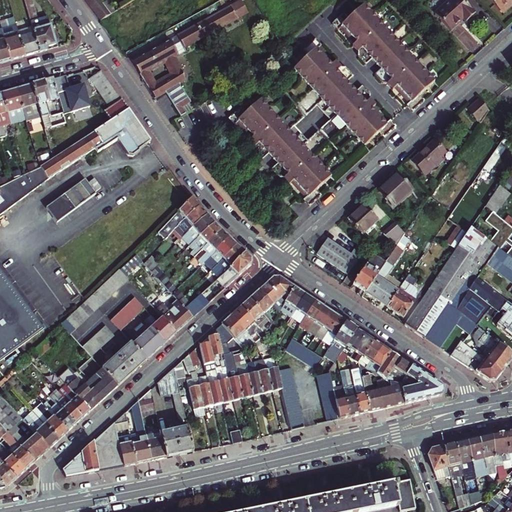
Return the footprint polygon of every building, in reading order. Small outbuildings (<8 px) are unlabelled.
[(35,0),(27,0),(33,20),(41,18),(35,0)] [(106,0),(106,1),(105,0),(87,0),(101,19),(116,9),(109,0),(106,0)] [(240,0),(232,4),(239,17),(257,7),(253,0),(240,0)] [(462,24),(472,15),(458,0),(448,0),(432,15),(446,31),(456,23),(459,20),(462,24)] [(485,0),(497,13),(511,0),(485,0)] [(511,0),(497,13),(499,15),(511,3),(511,0)] [(239,17),(232,4),(209,17),(216,29),(239,17)] [(368,14),(360,6),(345,20),(341,14),(328,25),(334,31),(336,30),(339,28),(353,43),(350,46),(349,47),(354,53),(354,58),(361,65),(367,60),(378,72),(371,77),(379,85),(383,85),(388,91),(390,90),(393,87),(407,103),(404,105),(403,107),(409,113),(420,102),(415,97),(423,90),(430,84),(423,76),(413,65),(402,53),(395,45),(389,38),(378,26),(368,14)] [(33,20),(35,25),(41,50),(47,48),(51,47),(50,44),(59,42),(51,15),(41,18),(33,20)] [(20,56),(27,54),(20,29),(16,16),(2,19),(4,27),(13,58),(20,56)] [(185,46),(216,29),(209,17),(178,33),(185,46)] [(20,29),(27,54),(35,52),(41,50),(35,25),(20,29)] [(13,58),(4,27),(0,27),(0,61),(5,60),(13,58)] [(339,28),(336,30),(350,46),(353,43),(339,28)] [(177,53),(170,39),(132,59),(147,82),(155,97),(167,91),(180,115),(191,109),(185,97),(194,93),(174,55),(177,53)] [(305,57),(257,100),(242,114),(237,108),(225,119),(231,126),(232,124),(235,122),(249,137),(247,140),(245,141),(250,147),(250,152),(257,160),(263,154),(274,165),(268,171),(275,179),(279,179),(285,186),(286,184),(289,181),(303,197),(301,199),(299,201),(305,208),(317,197),(312,191),(319,184),(327,177),(332,183),(365,153),(360,148),(367,141),(375,134),(380,139),(392,129),(386,122),(384,124),(382,126),(367,110),(370,108),(372,106),(367,101),(367,97),(360,88),(353,94),(343,82),(349,77),(341,69),(338,68),(332,62),(330,64),(328,66),(313,51),(316,48),(318,47),(312,40),(300,51),(305,57)] [(330,64),(316,48),(313,51),(328,66),(330,64)] [(108,107),(122,98),(101,69),(89,78),(108,107)] [(47,115),(49,114),(45,101),(58,97),(53,78),(44,81),(33,84),(42,115),(46,127),(49,126),(48,124),(50,123),(47,115)] [(42,115),(33,84),(26,86),(17,88),(26,119),(42,115)] [(75,87),(65,90),(71,111),(89,106),(83,85),(75,87)] [(393,87),(390,90),(404,105),(407,103),(393,87)] [(26,119),(17,88),(10,90),(2,92),(11,124),(26,119)] [(11,124),(2,92),(0,93),(0,138),(7,136),(4,126),(11,124)] [(480,122),(489,109),(480,97),(468,108),(480,122)] [(129,108),(122,98),(108,107),(103,110),(110,120),(129,108)] [(98,152),(119,138),(129,154),(137,155),(142,152),(140,150),(154,141),(143,127),(129,108),(110,120),(54,157),(43,164),(40,166),(25,172),(23,173),(34,188),(95,147),(98,152)] [(384,124),(370,108),(367,110),(382,126),(384,124)] [(235,122),(232,124),(247,140),(249,137),(235,122)] [(449,154),(435,138),(424,148),(412,159),(426,174),(449,154)] [(412,187),(398,172),(389,180),(380,189),(394,204),(412,187)] [(0,361),(45,328),(0,266),(0,209),(34,188),(23,173),(12,180),(0,186),(0,361)] [(57,221),(98,191),(97,190),(102,185),(96,177),(90,181),(88,177),(47,207),(57,221)] [(289,181),(286,184),(301,199),(303,197),(289,181)] [(510,191),(499,182),(494,190),(505,199),(510,191)] [(500,206),(505,199),(494,190),(488,199),(496,205),(500,206)] [(196,200),(193,197),(169,220),(158,231),(166,239),(174,231),(177,228),(187,217),(200,205),(196,200)] [(496,205),(488,199),(484,205),(493,212),(496,214),(500,206),(496,205)] [(379,217),(365,202),(357,210),(349,217),(356,225),(363,232),(379,217)] [(193,226),(208,213),(204,209),(200,205),(187,217),(177,228),(174,231),(181,238),(193,226)] [(508,224),(496,214),(493,212),(486,221),(498,233),(490,242),(497,248),(499,250),(505,244),(511,248),(505,255),(511,260),(511,241),(509,238),(511,234),(511,226),(508,224)] [(200,235),(215,222),(211,218),(208,213),(193,226),(181,238),(180,239),(188,247),(190,245),(200,235)] [(207,242),(222,229),(218,225),(215,222),(200,235),(190,245),(194,249),(191,252),(195,255),(202,248),(207,242)] [(385,233),(397,245),(398,244),(405,234),(405,233),(397,223),(385,233)] [(363,232),(356,225),(354,226),(363,236),(372,227),(370,225),(363,232)] [(470,226),(429,288),(423,296),(444,311),(449,304),(454,308),(476,277),(479,273),(488,262),(497,248),(490,242),(470,226)] [(464,231),(456,227),(446,242),(453,247),(464,231)] [(211,255),(216,250),(230,237),(227,234),(222,229),(207,242),(202,248),(204,251),(194,260),(199,266),(203,262),(209,257),(210,256),(211,255)] [(397,245),(402,249),(410,238),(405,234),(398,244),(397,245)] [(317,252),(347,273),(362,253),(354,248),(351,252),(328,236),(323,243),(317,252)] [(223,258),(238,244),(234,241),(230,237),(216,250),(211,255),(210,256),(209,257),(203,262),(211,270),(223,258)] [(226,270),(245,252),(242,249),(238,244),(223,258),(211,270),(218,278),(221,274),(223,272),(226,270)] [(377,299),(386,306),(401,284),(386,274),(403,250),(402,249),(397,245),(386,262),(376,277),(366,291),(377,299)] [(488,262),(511,280),(511,260),(505,255),(499,250),(497,248),(488,262)] [(226,270),(223,272),(221,274),(218,278),(185,308),(193,318),(251,265),(251,262),(250,257),(245,252),(226,270)] [(138,253),(120,269),(128,277),(145,261),(138,253)] [(152,254),(145,261),(151,269),(157,263),(159,261),(152,254)] [(366,291),(376,277),(386,262),(377,255),(374,259),(371,257),(354,283),(359,287),(366,291)] [(157,263),(151,269),(158,277),(164,271),(157,263)] [(128,277),(120,269),(113,275),(123,286),(130,280),(128,277)] [(403,317),(415,300),(415,292),(415,288),(411,286),(416,278),(408,273),(401,284),(386,306),(396,313),(403,317)] [(479,273),(476,277),(499,295),(502,291),(479,273)] [(123,286),(113,275),(108,281),(118,292),(123,286)] [(499,295),(476,277),(454,308),(456,309),(477,326),(491,307),(498,312),(499,313),(502,310),(508,302),(499,295)] [(276,278),(274,279),(268,284),(282,298),(286,294),(289,296),(294,287),(280,278),(276,278)] [(118,292),(108,281),(104,284),(114,295),(118,292)] [(114,295),(104,284),(100,288),(110,299),(114,295)] [(282,298),(268,284),(264,287),(260,291),(274,306),(279,312),(280,311),(281,309),(282,307),(279,306),(282,303),(284,300),(282,298)] [(175,296),(172,292),(166,286),(162,289),(171,299),(175,296)] [(175,296),(178,300),(184,295),(177,287),(172,292),(175,296)] [(300,291),(294,287),(289,296),(286,301),(284,304),(283,306),(282,307),(281,309),(280,311),(290,317),(293,313),(296,308),(305,295),(300,291)] [(110,299),(100,288),(95,293),(105,304),(110,299)] [(274,306),(260,291),(255,295),(251,299),(264,314),(274,306)] [(105,304),(95,293),(90,297),(99,307),(101,308),(105,304)] [(312,299),(305,295),(296,308),(293,313),(290,317),(300,325),(303,321),(307,316),(316,302),(312,299)] [(164,306),(168,309),(178,300),(175,296),(171,299),(164,306)] [(444,311),(423,296),(404,324),(417,332),(425,338),(444,311)] [(62,323),(71,333),(99,307),(90,297),(62,323)] [(146,309),(137,298),(131,304),(141,314),(146,309)] [(268,319),(251,299),(246,304),(242,308),(259,327),(268,319)] [(185,325),(193,318),(185,308),(178,300),(168,309),(164,306),(164,305),(157,311),(163,318),(177,333),(185,325)] [(305,333),(311,326),(324,307),(320,304),(316,302),(307,316),(303,321),(300,325),(298,328),(305,333)] [(511,305),(508,302),(502,310),(506,313),(497,325),(511,336),(511,305)] [(141,314),(131,304),(130,305),(139,315),(141,314)] [(444,311),(425,338),(439,347),(453,326),(460,331),(463,326),(475,334),(477,332),(480,335),(482,333),(484,335),(480,341),(485,345),(492,350),(509,363),(511,360),(511,359),(511,352),(483,330),(477,326),(456,309),(454,308),(449,304),(444,311)] [(135,319),(139,315),(130,305),(126,308),(135,319)] [(313,338),(318,331),(332,312),(327,309),(324,307),(311,326),(305,333),(313,338)] [(135,319),(126,308),(122,312),(131,323),(135,319)] [(259,327),(242,308),(237,312),(232,316),(245,331),(251,338),(257,332),(261,337),(263,335),(265,334),(263,331),(259,327)] [(131,323),(122,312),(117,316),(126,327),(131,323)] [(320,343),(325,336),(339,317),(336,315),(332,312),(318,331),(313,338),(320,343)] [(122,331),(126,327),(117,316),(112,321),(122,331)] [(146,323),(151,329),(156,324),(150,316),(145,321),(146,323)] [(251,338),(245,331),(232,316),(227,321),(222,325),(236,340),(243,348),(246,351),(252,345),(255,342),(251,338)] [(327,348),(346,322),(342,319),(339,317),(325,336),(320,343),(327,348)] [(172,338),(177,333),(163,318),(156,324),(151,329),(165,344),(172,338)] [(344,348),(357,329),(352,326),(346,322),(327,348),(327,349),(338,356),(344,348)] [(140,339),(134,344),(148,360),(156,352),(165,344),(151,329),(146,323),(135,334),(140,339)] [(83,346),(92,356),(102,347),(112,338),(115,335),(105,325),(83,346)] [(222,325),(217,330),(218,335),(220,343),(226,367),(235,364),(238,377),(244,398),(253,396),(248,374),(246,367),(246,364),(245,362),(245,360),(244,358),(242,350),(243,348),(236,340),(222,325)] [(355,351),(366,335),(361,332),(357,329),(344,348),(353,354),(355,351)] [(261,337),(256,342),(258,346),(270,343),(267,332),(265,334),(263,335),(261,337)] [(50,335),(44,341),(51,348),(57,342),(50,335)] [(226,367),(218,335),(213,336),(209,337),(210,343),(216,369),(226,367)] [(361,361),(364,357),(375,341),(370,338),(366,335),(355,351),(353,354),(352,355),(351,357),(353,359),(357,362),(358,362),(360,363),(361,361)] [(108,352),(117,344),(112,338),(102,347),(108,352)] [(291,353),(299,358),(306,363),(313,367),(321,357),(313,352),(306,348),(298,343),(291,338),(284,349),(291,353)] [(44,341),(35,349),(41,357),(51,348),(44,341)] [(370,362),(372,363),(383,347),(379,344),(375,341),(364,357),(361,361),(360,363),(361,364),(365,367),(367,364),(369,364),(370,362)] [(478,355),(462,342),(452,356),(489,381),(493,380),(496,380),(502,373),(485,360),(481,356),(478,355)] [(134,344),(132,343),(104,369),(110,376),(119,386),(133,373),(148,360),(134,344)] [(213,370),(216,369),(210,343),(205,344),(200,345),(205,364),(206,371),(213,370)] [(377,367),(381,369),(392,353),(388,350),(383,347),(372,363),(370,362),(369,364),(367,364),(365,367),(369,370),(370,371),(371,371),(374,371),(377,367)] [(338,356),(327,349),(322,356),(333,364),(336,359),(338,356)] [(502,373),(509,363),(492,350),(485,360),(502,373)] [(190,354),(194,369),(197,368),(196,365),(198,364),(194,351),(190,354)] [(391,372),(395,366),(401,358),(396,355),(392,353),(381,369),(377,367),(374,371),(385,379),(386,380),(388,376),(391,372)] [(190,354),(186,358),(188,367),(190,366),(191,370),(194,369),(190,354)] [(263,358),(266,365),(267,370),(273,392),(282,389),(280,384),(279,378),(277,371),(274,360),(273,356),(263,358)] [(254,365),(258,372),(263,394),(273,392),(267,370),(266,365),(263,358),(251,361),(253,363),(254,365)] [(400,375),(403,371),(405,373),(411,365),(406,362),(401,358),(395,366),(400,369),(397,373),(400,375)] [(364,413),(370,412),(361,377),(358,362),(357,362),(353,359),(348,360),(350,366),(360,414),(364,413)] [(183,361),(176,367),(178,381),(186,379),(185,376),(183,361)] [(246,364),(246,367),(248,374),(253,396),(263,394),(258,372),(254,365),(253,363),(251,361),(245,362),(246,364)] [(234,401),(244,398),(238,377),(235,364),(226,367),(229,379),(234,401)] [(355,415),(360,414),(350,366),(339,369),(342,384),(345,394),(350,416),(355,415)] [(391,372),(396,375),(397,373),(400,369),(395,366),(391,372)] [(417,369),(413,366),(407,374),(411,377),(417,381),(422,373),(417,369)] [(178,420),(185,419),(179,386),(178,381),(176,367),(166,376),(160,382),(162,395),(173,393),(178,420)] [(234,401),(226,367),(216,369),(219,381),(224,403),(234,401)] [(60,377),(63,381),(91,412),(95,408),(99,404),(89,394),(91,392),(85,386),(69,368),(60,377)] [(298,400),(297,394),(295,387),(294,381),(292,375),(291,368),(277,371),(279,378),(280,384),(282,389),(282,391),(284,397),(285,403),(287,409),(288,416),(290,422),(292,430),(305,427),(303,420),(301,413),(300,407),(298,400)] [(91,392),(89,394),(99,404),(109,395),(119,386),(110,376),(104,369),(96,376),(102,382),(91,392)] [(207,375),(209,383),(215,405),(224,403),(219,381),(216,369),(213,370),(206,371),(207,375)] [(190,388),(195,410),(204,407),(205,407),(199,386),(197,378),(195,372),(192,372),(194,379),(188,380),(190,388)] [(319,389),(320,395),(322,401),(323,408),(325,414),(327,422),(340,419),(338,411),(336,405),(335,398),(334,394),(333,392),(332,386),(331,380),(330,379),(329,373),(316,376),(317,382),(319,389)] [(426,387),(426,388),(429,398),(443,395),(443,391),(444,387),(422,373),(417,381),(426,387)] [(59,384),(63,381),(60,377),(58,375),(54,379),(59,384)] [(197,378),(199,386),(205,407),(215,405),(209,383),(207,375),(197,378)] [(368,375),(361,377),(370,412),(376,410),(383,409),(378,388),(369,390),(368,386),(370,385),(368,375)] [(102,382),(96,376),(85,386),(91,392),(102,382)] [(386,380),(385,379),(377,381),(378,388),(390,385),(389,382),(386,380)] [(392,379),(389,382),(390,385),(395,406),(399,405),(404,404),(400,384),(392,379)] [(408,381),(404,379),(400,384),(404,404),(417,401),(429,398),(426,388),(412,391),(410,383),(411,380),(410,379),(408,381)] [(333,392),(334,394),(335,398),(336,405),(338,411),(340,419),(345,418),(350,416),(345,394),(342,384),(334,385),(333,380),(331,380),(332,386),(333,392)] [(88,415),(91,412),(72,391),(68,387),(63,381),(59,384),(56,387),(65,397),(84,418),(88,415)] [(390,385),(378,388),(383,409),(389,407),(395,406),(390,385)] [(80,421),(84,418),(65,397),(56,387),(49,394),(57,404),(76,425),(80,421)] [(152,389),(139,401),(141,412),(156,409),(152,389)] [(0,423),(9,433),(10,435),(36,462),(44,455),(50,449),(36,434),(26,443),(15,431),(17,429),(14,426),(22,418),(0,393),(0,423)] [(34,413),(37,415),(60,441),(64,437),(69,432),(50,411),(42,403),(41,401),(32,410),(34,413)] [(141,412),(139,401),(132,407),(135,424),(137,424),(138,432),(140,433),(140,434),(130,436),(135,464),(143,462),(150,461),(145,433),(141,412)] [(73,429),(76,425),(57,404),(50,411),(69,432),(73,429)] [(204,407),(195,410),(197,417),(206,415),(204,407)] [(22,418),(25,421),(36,434),(50,449),(56,444),(60,441),(37,415),(34,413),(32,410),(22,418)] [(126,412),(116,422),(117,430),(119,442),(123,466),(130,465),(135,464),(130,436),(126,412)] [(95,471),(123,466),(119,442),(118,438),(117,430),(116,422),(61,471),(65,477),(95,471)] [(0,423),(0,440),(4,437),(5,439),(6,438),(8,436),(7,434),(9,433),(0,423)] [(191,447),(187,429),(161,434),(162,439),(165,458),(178,455),(192,453),(191,447)] [(241,430),(231,432),(234,444),(238,443),(242,442),(244,442),(243,440),(241,430)] [(161,434),(160,431),(149,433),(150,436),(153,436),(154,441),(162,439),(161,434)] [(13,447),(9,450),(13,454),(27,470),(32,466),(36,462),(10,435),(9,433),(7,434),(8,436),(6,438),(13,447)] [(149,433),(145,433),(150,461),(158,459),(165,458),(162,439),(154,441),(153,436),(150,436),(149,433)] [(498,435),(491,436),(498,473),(500,485),(508,477),(501,463),(507,462),(508,465),(510,465),(509,457),(506,434),(498,435)] [(488,475),(498,473),(491,436),(485,437),(479,438),(488,475)] [(477,478),(488,475),(479,438),(473,439),(468,440),(467,441),(477,478)] [(465,481),(477,478),(467,441),(465,441),(462,442),(455,443),(465,481)] [(449,445),(442,446),(451,477),(454,489),(461,488),(466,486),(465,481),(455,443),(449,445)] [(436,480),(451,477),(442,446),(430,449),(428,452),(427,455),(436,480)] [(0,448),(0,456),(2,458),(6,463),(19,478),(22,475),(25,472),(27,470),(13,454),(11,456),(9,458),(0,448)] [(2,458),(0,456),(0,474),(8,487),(10,486),(15,482),(19,478),(6,463),(2,458)] [(8,487),(0,474),(0,490),(3,489),(6,489),(8,487)] [(375,511),(398,508),(398,511),(408,511),(415,511),(409,483),(373,490),(329,498),(283,506),(254,511),(252,511),(375,511)] [(454,489),(456,498),(463,496),(461,488),(454,489)] [(509,498),(511,500),(511,489),(509,493),(504,488),(500,491),(509,498)] [(471,506),(468,495),(463,496),(456,498),(460,510),(471,506)] [(511,511),(511,500),(509,498),(501,507),(506,511),(511,511)]
